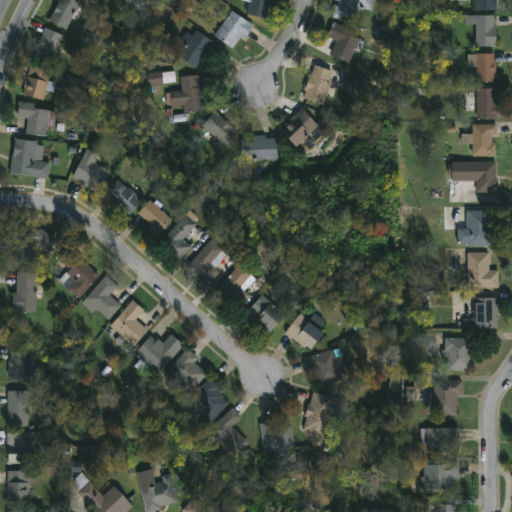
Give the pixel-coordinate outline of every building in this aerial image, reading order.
[(78,0),(82,2),(68,29),(50,19),(60,0),(78,0)] [(272,0),(267,19),(247,14),(250,2),(244,0),(272,0)] [(374,0),(373,10),(361,8),(359,20),(333,16),(335,4),(339,5),(339,1),(337,0),(374,0)] [(497,0),(497,10),(477,10),(477,0),(497,0)] [(255,25),(245,40),(241,37),(234,47),(215,35),(223,23),(215,18),(223,5),(255,25)] [(496,15),(496,26),(498,25),(498,46),(478,46),(477,24),(466,24),(466,15),(496,15)] [(361,40),(350,63),(332,54),(338,41),(328,36),(335,22),(349,29),(347,33),(361,40)] [(65,36),(52,65),(33,57),(44,35),(42,34),(46,27),(65,36)] [(197,30),(214,42),(196,68),(179,56),(186,47),(179,42),(187,32),(192,36),(197,30)] [(495,54),(495,60),(497,60),(495,82),(477,82),(477,67),(469,67),(469,54),(495,54)] [(57,82),(54,92),(47,90),(44,100),(24,94),(31,65),(51,70),(49,81),(57,82)] [(333,70),(330,80),(332,81),(324,104),(305,98),(308,90),(305,89),(309,75),(312,75),(315,65),(333,70)] [(174,71),(147,73),(148,86),(175,84),(174,71)] [(199,75),(200,87),(203,86),(206,111),(185,113),(184,106),(172,107),(172,100),(167,100),(167,93),(183,90),(181,76),(199,75)] [(499,89),(498,119),(478,119),(478,88),(499,89)] [(57,111),(56,120),(49,119),(46,137),(26,134),(29,119),(18,117),(20,101),(37,103),(36,108),(57,111)] [(319,126),(297,147),(283,132),(292,124),(289,121),(302,109),(319,126)] [(240,131),(227,146),(212,134),(207,139),(199,132),(216,111),(240,131)] [(493,136),(493,144),(496,144),(496,157),(474,157),(474,144),(462,144),(462,134),(474,134),(474,124),(498,124),(498,136),(493,136)] [(266,135),(266,138),(278,138),(278,159),(244,160),(243,140),(252,139),(252,136),(266,135)] [(52,163),(49,179),(11,173),(16,138),(38,142),(37,145),(44,146),(42,161),(52,163)] [(111,171),(101,192),(73,177),(88,148),(100,155),(95,163),(111,171)] [(497,161),(498,192),(477,193),(477,181),(454,181),(454,162),(497,161)] [(119,180),(128,188),(131,184),(140,191),(137,195),(143,200),(130,216),(111,202),(113,200),(106,195),(119,180)] [(173,219),(157,237),(146,227),(149,224),(138,214),(151,200),(173,219)] [(495,211),(495,246),(469,246),(469,241),(459,242),(458,229),(465,229),(465,221),(469,221),(468,211),(495,211)] [(192,248),(179,263),(159,244),(187,214),(198,225),(184,240),(192,248)] [(57,240),(49,251),(38,245),(35,247),(35,262),(15,262),(15,245),(13,245),(13,237),(15,237),(16,229),(43,229),(57,240)] [(220,272),(208,286),(187,267),(212,239),(227,255),(216,268),(220,272)] [(84,259),(83,260),(101,276),(81,299),(59,280),(66,273),(56,264),(62,257),(64,259),(73,249),(84,259)] [(490,252),(490,270),(498,270),(498,287),(468,287),(468,252),(490,252)] [(251,296),(240,307),(219,288),(242,263),(254,273),(253,275),(257,279),(246,291),(251,296)] [(37,312),(13,312),(13,293),(17,293),(17,272),(37,273),(37,312)] [(122,305),(109,319),(97,308),(93,314),(81,303),(107,276),(118,286),(110,294),(122,305)] [(287,316),(272,333),(247,312),(263,295),(287,316)] [(498,329),(473,329),(473,299),(497,298),(498,329)] [(148,330),(133,347),(111,327),(134,301),(145,311),(137,320),(148,330)] [(316,313),(326,321),(320,329),(324,332),(310,351),(287,333),(301,314),(310,321),(316,313)] [(172,334),(185,345),(158,375),(149,366),(142,373),(134,367),(141,360),(135,354),(152,336),(158,341),(159,339),(164,343),(172,334)] [(476,338),(476,354),(472,354),(472,370),(448,370),(448,352),(446,352),(446,338),(476,338)] [(334,348),(344,379),(319,388),(315,377),(317,377),(315,371),(310,373),(305,358),(334,348)] [(209,374),(187,399),(164,379),(170,372),(168,371),(187,349),(200,360),(197,364),(209,374)] [(28,353),(27,382),(11,382),(11,376),(9,376),(11,352),(28,353)] [(208,425),(230,402),(208,380),(186,402),(208,425)] [(458,415),(434,415),(434,381),(464,381),(464,395),(458,395),(458,415)] [(415,390),(406,390),(406,402),(415,401),(415,390)] [(29,426),(7,426),(7,391),(29,391),(29,426)] [(336,398),(323,438),(306,433),(306,431),(304,430),(308,417),(305,417),(314,391),(336,398)] [(243,422),(227,438),(216,426),(231,411),(243,422)] [(275,422),(275,427),(288,425),(292,452),(264,456),(260,423),(275,422)] [(460,453),(421,453),(421,429),(460,428),(460,453)] [(30,433),(30,444),(40,444),(40,456),(32,456),(32,464),(7,464),(7,433),(30,433)] [(454,480),(454,493),(425,493),(425,489),(421,489),(421,477),(425,477),(425,465),(446,465),(446,462),(460,461),(460,480),(454,480)] [(153,469),(156,484),(163,482),(162,476),(172,474),(178,502),(146,509),(138,473),(153,469)] [(30,502),(8,502),(8,471),(30,471),(30,502)] [(81,473),(104,496),(115,486),(133,504),(125,511),(97,511),(78,493),(79,491),(71,483),(81,473)] [(182,511),(210,511),(196,497),(181,510),(182,511)]
